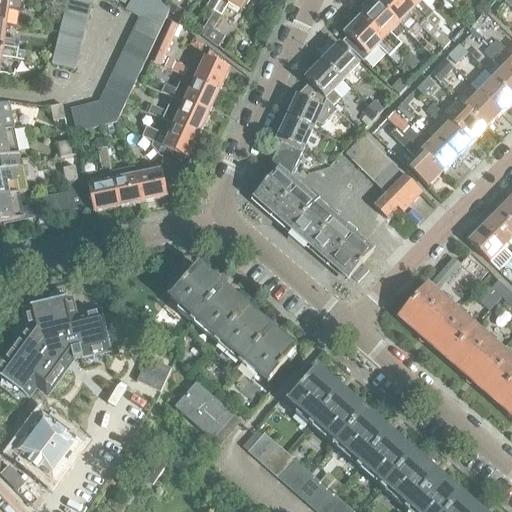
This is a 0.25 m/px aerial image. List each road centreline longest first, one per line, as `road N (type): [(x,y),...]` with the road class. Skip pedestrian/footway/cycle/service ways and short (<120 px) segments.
road 1 (residential): [(350,324),(219,209),(311,0)]
road 2 (residential): [(511,159),(350,324)]
road 3 (residential): [(511,467),(350,324)]
